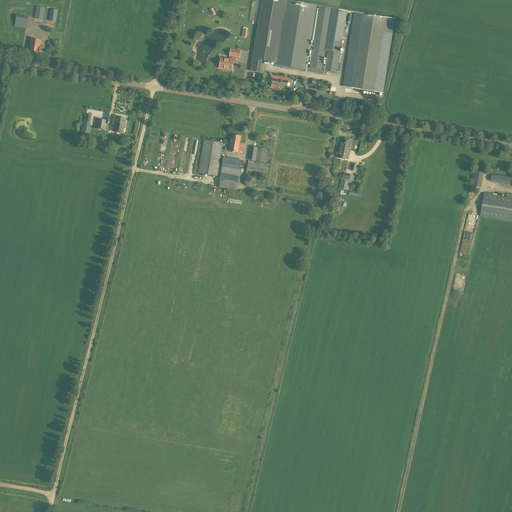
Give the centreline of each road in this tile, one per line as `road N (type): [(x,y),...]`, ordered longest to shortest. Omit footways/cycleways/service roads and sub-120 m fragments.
road 1 (track): [(153,87),(53,492)]
road 2 (secondary): [(153,87),(511,146)]
road 3 (secondary): [(0,61),(153,87)]
